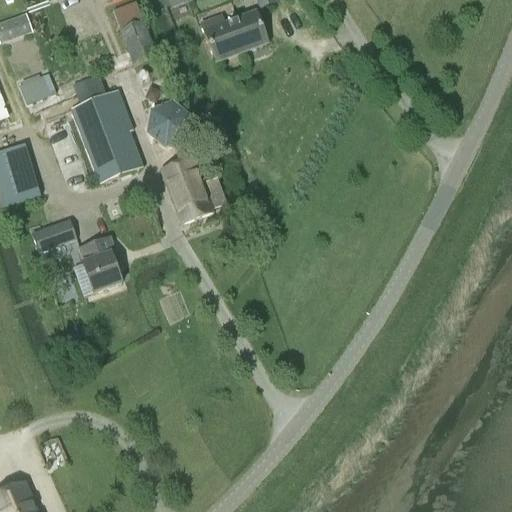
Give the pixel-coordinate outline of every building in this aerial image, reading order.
[(167,0),(172,11),(196,2),(195,0),(167,0)] [(239,0),(241,3),(249,0),(254,0),(259,12),(274,6),(271,0),(239,0)] [(216,67),(266,48),(255,18),(224,30),(221,22),(201,29),(216,67)] [(27,20),(0,30),(0,41),(1,44),(31,33),(27,20)] [(134,72),(157,64),(144,27),(121,35),(134,72)] [(21,85),(22,89),(19,90),(26,109),(56,97),(49,79),(40,82),(39,79),(21,85)] [(101,102),(94,85),(85,89),(84,86),(72,90),(80,110),(101,102)] [(148,91),(144,102),(154,106),(158,96),(148,91)] [(100,188),(142,172),(128,137),(133,135),(118,95),(101,102),(80,110),(71,113),(100,188)] [(19,150),(0,155),(0,198),(3,211),(33,203),(19,150)] [(203,189),(194,165),(161,177),(181,230),(214,218),(213,215),(226,210),(216,184),(203,189)] [(79,241),(71,222),(43,234),(51,253),(79,241)] [(94,299),(121,289),(111,261),(115,259),(110,244),(80,254),(85,270),(83,270),(94,299)] [(33,511),(23,489),(0,498),(0,511),(33,511)]
